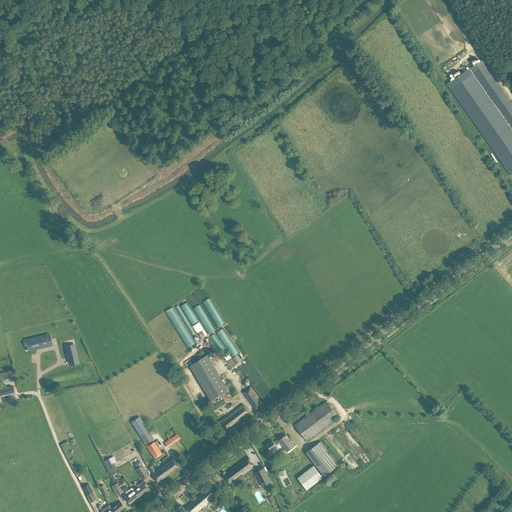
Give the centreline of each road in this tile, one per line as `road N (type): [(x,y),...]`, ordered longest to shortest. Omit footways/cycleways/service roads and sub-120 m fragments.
road 1 (tertiary): [(147,511),(511,234)]
road 2 (track): [(383,0),(337,44),(337,63),(187,181),(102,228),(68,229)]
road 3 (track): [(224,444),(113,274),(68,229),(0,137)]
